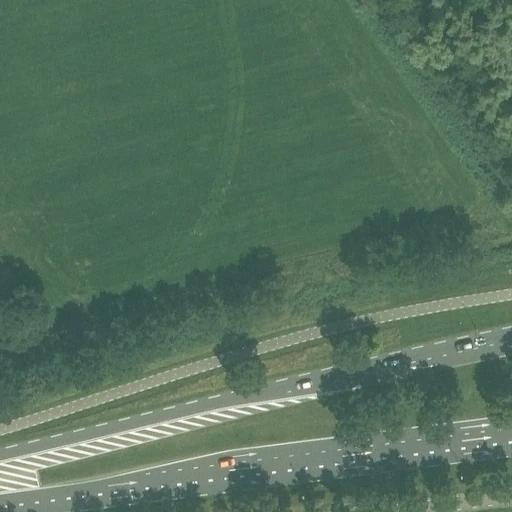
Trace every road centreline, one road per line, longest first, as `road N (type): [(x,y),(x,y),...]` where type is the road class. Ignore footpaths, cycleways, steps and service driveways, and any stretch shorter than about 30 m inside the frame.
road 1 (primary): [(511,344),(0,455)]
road 2 (primary): [(0,506),(511,432)]
road 3 (unclassified): [(388,511),(511,497)]
